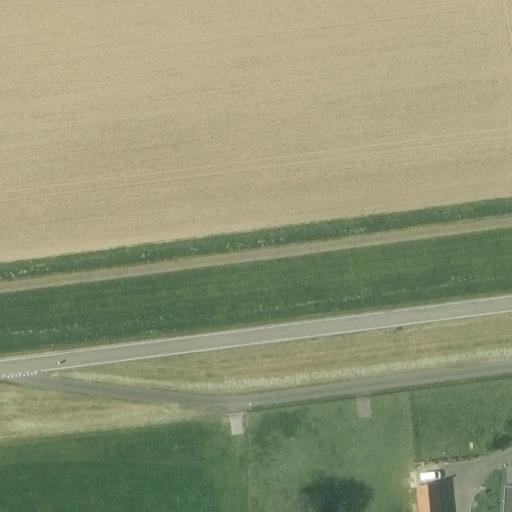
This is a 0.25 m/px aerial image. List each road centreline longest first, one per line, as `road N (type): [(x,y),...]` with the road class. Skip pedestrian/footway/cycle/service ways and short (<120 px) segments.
road 1 (track): [(0,291),(511,225)]
road 2 (unclassified): [(14,368),(21,380),(224,405),(511,369)]
road 3 (tertiary): [(14,368),(511,306)]
